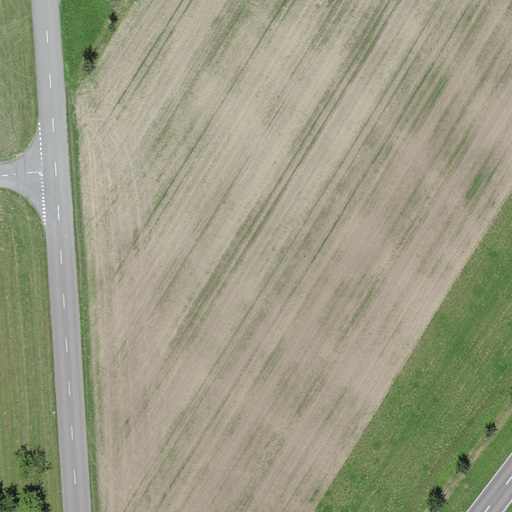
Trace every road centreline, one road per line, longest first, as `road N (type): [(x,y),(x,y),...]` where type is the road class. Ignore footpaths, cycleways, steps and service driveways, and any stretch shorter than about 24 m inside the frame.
road 1 (tertiary): [(78,511),(56,170)]
road 2 (tertiary): [(56,170),(45,0)]
